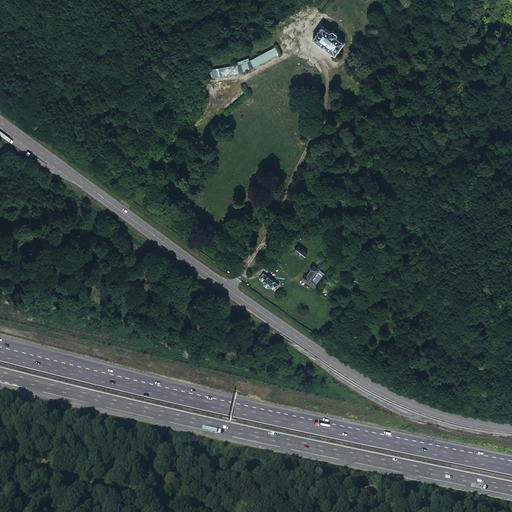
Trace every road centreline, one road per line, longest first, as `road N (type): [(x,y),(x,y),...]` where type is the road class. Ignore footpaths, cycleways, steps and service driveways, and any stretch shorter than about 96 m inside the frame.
road 1 (secondary): [(511,426),(420,405),(337,366),(0,121)]
road 2 (motorway): [(511,469),(0,353)]
road 3 (motorway): [(0,373),(511,488)]
road 4 (track): [(0,459),(200,511)]
